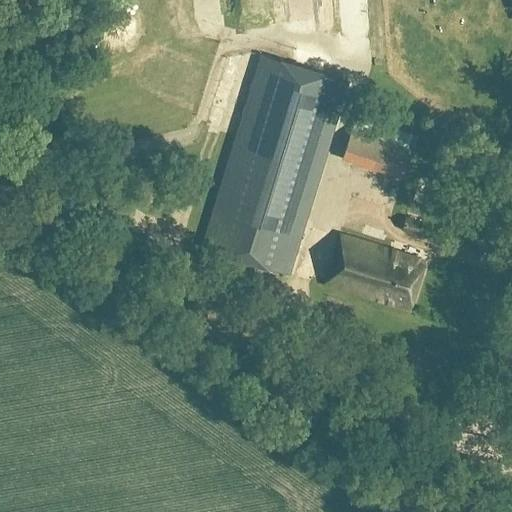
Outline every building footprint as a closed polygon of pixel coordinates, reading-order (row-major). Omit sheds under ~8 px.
[(223,0),(202,0),(203,13),(224,11),(223,0)] [(211,25),(217,41),(228,36),(222,21),(211,25)] [(200,245),(287,271),(340,93),(343,80),(272,59),(257,55),(239,114),(200,245)] [(413,135),(395,130),(378,124),(379,118),(359,112),(342,160),(403,178),(413,149),(409,147),(413,135)] [(422,224),(406,220),(402,232),(419,237),(422,224)] [(424,262),(342,235),(326,285),(408,312),(424,262)]
